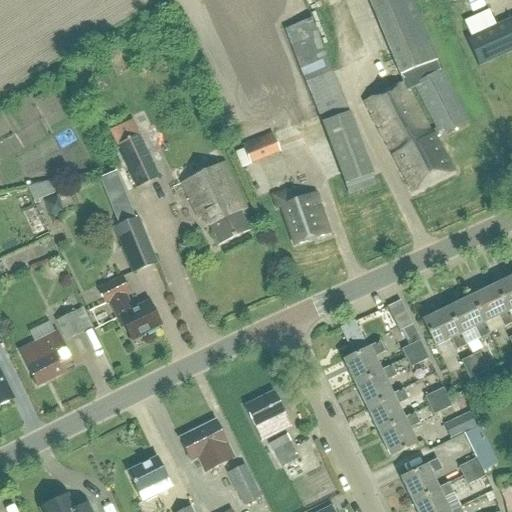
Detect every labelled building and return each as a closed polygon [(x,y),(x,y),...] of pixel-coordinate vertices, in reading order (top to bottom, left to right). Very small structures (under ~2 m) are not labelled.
[(439,136),(467,122),(440,71),(410,0),(367,0),(402,84),(364,103),(412,194),(451,174),(432,137),(438,134),(439,136)] [(511,19),(465,41),(478,68),(511,52),(511,19)] [(372,176),(349,114),(348,114),(311,22),(283,32),(320,125),(348,197),(375,187),(372,176)] [(271,133),(242,145),(251,166),(280,153),(271,133)] [(447,154),(463,144),(456,133),(440,143),(447,154)] [(158,179),(139,135),(116,146),(135,189),(158,179)] [(245,210),(239,197),(223,164),(181,184),(203,230),(209,227),(218,247),(248,232),(239,213),(245,210)] [(98,180),(118,226),(134,220),(115,173),(98,180)] [(26,188),(38,215),(47,212),(42,198),(60,191),(56,181),(26,188)] [(294,246),(329,234),(315,195),(297,201),(293,189),(272,197),(276,209),(281,208),(294,246)] [(113,228),(132,275),(157,264),(138,218),(134,220),(118,226),(113,228)] [(511,278),(493,288),(506,314),(508,313),(511,311),(511,278)] [(131,340),(159,326),(148,304),(132,312),(124,296),(128,293),(121,279),(98,290),(105,305),(108,303),(121,329),(124,327),(131,340)] [(511,323),(511,320),(508,313),(506,314),(493,288),(469,299),(482,326),(485,325),(498,318),(503,328),(511,323)] [(489,335),(485,325),(482,326),(469,299),(446,311),(459,337),(460,336),(474,330),(479,340),(489,335)] [(465,346),(460,336),(459,337),(446,311),(421,322),(434,349),(450,341),(458,357),(465,353),(462,347),(465,346)] [(65,342),(84,333),(74,313),(55,322),(65,342)] [(405,360),(424,351),(411,326),(401,332),(408,347),(401,351),(405,360)] [(60,364),(70,359),(60,340),(56,333),(18,352),(36,388),(65,373),(60,364)] [(355,387),(382,374),(380,372),(374,358),(385,353),(380,342),(368,348),(369,350),(343,362),(355,387)] [(424,351),(405,360),(410,369),(428,360),(424,351)] [(469,358),(477,376),(486,372),(478,354),(469,358)] [(477,376),(469,358),(460,363),(468,380),(477,376)] [(367,411),(393,398),(392,395),(385,382),(396,377),(391,366),(380,372),(382,374),(355,387),(367,411)] [(0,378),(0,406),(7,403),(11,400),(0,378)] [(428,407),(447,398),(442,389),(424,398),(428,407)] [(405,422),(403,419),(397,406),(408,401),(403,390),(392,395),(393,398),(367,411),(378,435),(405,422)] [(243,408),(254,430),(259,442),(289,428),(273,393),(243,408)] [(447,398),(428,407),(432,416),(451,407),(447,398)] [(468,413),(443,425),(450,440),(475,428),(468,413)] [(405,422),(378,435),(390,459),(417,446),(409,430),(419,425),(414,414),(403,419),(405,422)] [(233,460),(214,422),(178,440),(189,463),(196,459),(203,474),(233,460)] [(462,477),(480,468),(476,459),(458,468),(462,477)] [(142,504),(156,496),(170,489),(155,460),(127,474),(137,494),(142,504)] [(412,505),(439,492),(437,490),(431,476),(442,471),(437,461),(426,466),(426,468),(400,481),(412,505)] [(226,474),(243,508),(261,499),(244,465),(226,474)] [(480,468),(462,477),(467,486),(485,477),(480,468)] [(500,511),(511,510),(511,483),(497,486),(500,511)] [(415,511),(448,511),(442,500),(453,494),(448,484),(437,490),(439,492),(412,505),(415,511)] [(40,511),(90,511),(87,504),(73,511),(67,496),(39,509),(40,511)]
